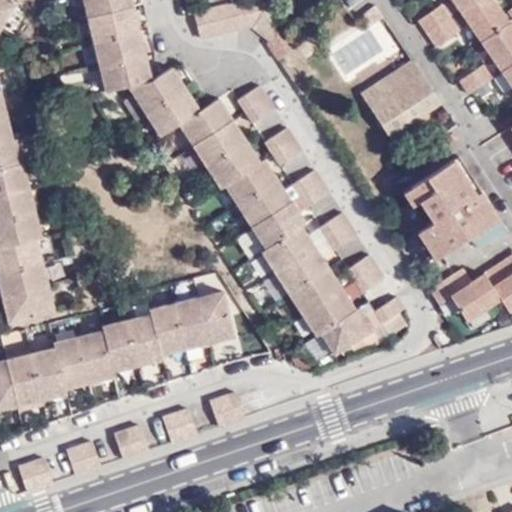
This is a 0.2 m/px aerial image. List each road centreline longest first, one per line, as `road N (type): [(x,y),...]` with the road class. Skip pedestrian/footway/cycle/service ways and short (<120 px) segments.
road 1 (residential): [(161,0),(173,39),(190,51),(262,57),(427,307),(414,343),(282,389),(235,377),(0,454)]
road 2 (residential): [(59,511),(446,377)]
road 3 (residential): [(338,511),(475,464)]
